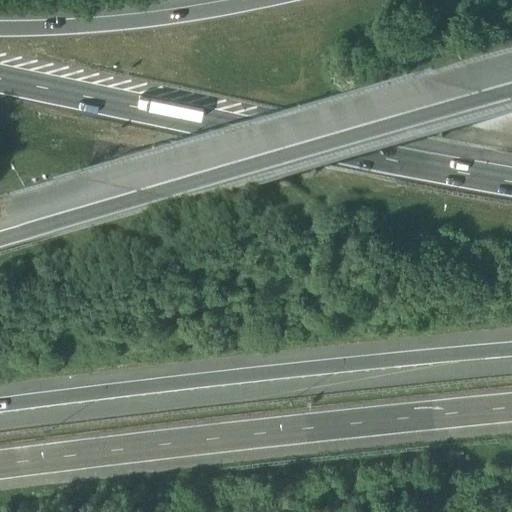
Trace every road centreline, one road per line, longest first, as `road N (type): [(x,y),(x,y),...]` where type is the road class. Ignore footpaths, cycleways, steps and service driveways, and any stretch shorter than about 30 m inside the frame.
road 1 (motorway): [(511,88),(0,234)]
road 2 (motorway): [(511,182),(0,79)]
road 3 (motorway): [(511,350),(0,407)]
road 4 (motorway): [(230,0),(0,25)]
